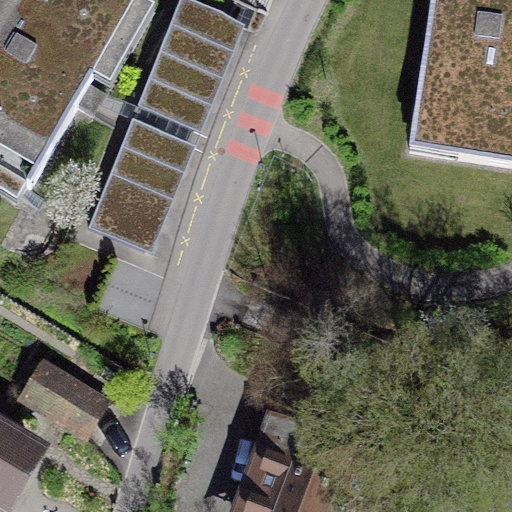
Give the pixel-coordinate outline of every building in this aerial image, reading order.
[(0,0),(0,174),(30,191),(138,0),(0,0)] [(511,0),(432,0),(413,128),(462,136),(458,160),(511,168),(511,0)] [(145,252),(237,25),(181,2),(89,230),(145,252)] [(348,341),(297,319),(285,348),(336,369),(348,341)] [(42,369),(23,401),(84,437),(103,405),(42,369)] [(337,454),(282,433),(251,511),(356,511),(374,467),(373,467),(381,445),(346,432),(337,454)] [(0,510),(31,457),(0,438),(0,510)]
